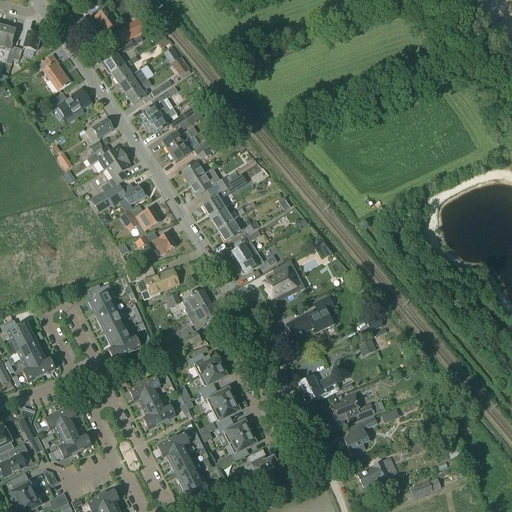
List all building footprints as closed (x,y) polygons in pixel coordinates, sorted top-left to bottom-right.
[(134,7),(130,9),(134,18),(138,16),(134,7)] [(97,21),(94,23),(98,28),(100,26),(107,35),(118,26),(106,10),(95,18),(97,21)] [(143,15),(134,20),(137,26),(147,21),(143,15)] [(88,18),(72,29),(88,52),(104,41),(88,18)] [(120,39),(122,44),(123,45),(143,35),(138,26),(118,36),(120,39)] [(3,28),(0,37),(0,48),(9,51),(15,31),(14,31),(15,29),(8,27),(7,28),(3,27),(3,28)] [(28,35),(23,49),(36,53),(40,39),(28,35)] [(154,39),(154,46),(164,45),(163,37),(154,39)] [(120,39),(112,43),(114,47),(122,44),(120,39)] [(131,42),(120,48),(123,53),(133,47),(131,42)] [(17,49),(13,60),(19,62),(22,51),(17,49)] [(179,59),(172,49),(167,53),(174,63),(179,59)] [(116,56),(104,64),(106,69),(105,70),(109,75),(110,74),(111,75),(123,67),(116,56)] [(46,69),(43,72),(58,93),(70,84),(58,66),(59,66),(53,57),(43,64),(46,69)] [(123,67),(111,75),(118,86),(131,77),(126,70),(138,62),(135,59),(129,62),(123,67)] [(184,65),(176,71),(180,78),(188,72),(189,71),(184,65)] [(125,96),(147,81),(143,75),(140,71),(131,77),(118,86),(125,96)] [(147,81),(125,96),(132,107),(145,99),(142,93),(151,87),(147,81)] [(160,87),(150,94),(154,99),(164,92),(163,90),(160,87)] [(63,95),(44,108),(49,115),(58,109),(58,110),(55,112),(61,121),(64,119),(66,121),(91,105),(81,91),(66,100),(63,95)] [(155,106),(142,115),(146,121),(143,123),(146,127),(172,110),(172,109),(178,106),(175,101),(168,105),(169,106),(166,107),(163,103),(170,99),(166,93),(153,102),(155,106)] [(172,110),(146,127),(149,132),(152,130),(156,136),(169,127),(166,122),(170,119),(172,122),(169,125),(173,130),(179,126),(186,122),(182,116),(177,119),(175,116),(176,115),(172,110)] [(192,117),(186,122),(179,126),(183,132),(196,123),(192,117)] [(106,120),(85,134),(91,144),(112,131),(106,120)] [(180,132),(162,144),(168,154),(187,142),(191,139),(187,132),(183,135),(180,132)] [(187,142),(168,154),(175,165),(193,153),(195,157),(215,145),(211,139),(196,148),(194,145),(191,147),(187,142)] [(98,143),(89,148),(93,154),(101,149),(98,143)] [(77,158),(88,152),(86,148),(74,154),(77,158)] [(102,150),(86,161),(90,167),(97,163),(104,172),(106,171),(125,158),(120,151),(119,152),(117,149),(106,156),(102,150)] [(207,150),(198,156),(202,161),(210,156),(207,150)] [(61,158),(57,160),(61,168),(65,165),(61,158)] [(120,176),(130,169),(128,166),(129,165),(125,158),(106,171),(112,180),(108,183),(108,184),(100,189),(103,193),(104,195),(118,186),(124,182),(120,176)] [(196,164),(181,173),(188,186),(204,176),(196,164)] [(204,176),(188,186),(196,198),(217,185),(219,190),(228,184),(225,179),(220,182),(213,170),(204,176)] [(61,176),(66,183),(69,181),(70,176),(68,172),(61,176)] [(228,177),(231,182),(238,178),(234,173),(228,177)] [(144,198),(138,188),(133,191),(130,186),(121,191),(118,186),(104,195),(103,193),(87,202),(95,216),(112,206),(113,208),(125,201),(129,207),(144,198)] [(217,197),(202,207),(209,219),(225,210),(217,197)] [(128,213),(120,218),(128,232),(141,224),(146,232),(160,223),(151,209),(136,219),(132,212),(129,214),(128,213)] [(225,210),(209,219),(217,232),(237,219),(234,214),(229,217),(225,210)] [(109,223),(106,219),(103,218),(99,221),(103,227),(109,223)] [(237,219),(217,232),(225,244),(244,232),(237,220),(234,222),(234,223),(233,224),(233,222),(237,220),(237,219)] [(298,222),(296,228),(300,229),(306,227),(303,221),(300,222),(298,222)] [(253,224),(244,230),(248,235),(257,230),(253,224)] [(232,255),(231,257),(233,261),(235,261),(238,265),(256,254),(250,244),(260,238),(257,232),(234,247),(236,246),(238,250),(231,255),(232,255)] [(167,234),(151,244),(160,258),(176,249),(167,234)] [(145,238),(135,244),(139,250),(149,244),(145,238)] [(256,254),(238,265),(241,270),(240,272),(242,276),(245,276),(259,267),(262,272),(276,264),(272,258),(263,264),(256,254)] [(0,261),(0,274),(10,271),(7,259),(0,261)] [(272,281),(263,286),(271,301),(273,300),(275,305),(282,302),(280,299),(295,291),(288,276),(295,272),(293,269),(290,263),(273,272),(277,280),(273,282),(272,281)] [(152,268),(126,277),(129,285),(146,279),(146,278),(155,275),(152,268)] [(149,281),(137,286),(144,302),(151,299),(150,297),(178,286),(172,272),(155,279),(154,275),(148,278),(149,281)] [(112,304),(107,295),(111,293),(108,286),(94,293),(97,299),(88,304),(91,309),(92,309),(94,313),(112,304)] [(126,288),(124,293),(126,297),(128,296),(132,294),(129,287),(126,288)] [(190,299),(185,302),(191,314),(209,304),(202,292),(192,297),(190,298),(190,299)] [(176,296),(164,301),(168,309),(180,305),(176,296)] [(300,319),(286,326),(295,346),(302,343),(300,337),(301,337),(300,336),(312,330),(315,335),(332,327),(325,312),(333,308),(328,298),(313,306),(317,314),(314,316),(313,313),(304,317),(305,320),(301,322),(300,319)] [(116,314),(112,304),(94,313),(96,317),(95,318),(97,323),(116,314)] [(191,319),(189,320),(196,333),(206,323),(206,322),(216,316),(209,304),(191,314),(189,315),(191,319)] [(103,332),(121,323),(116,314),(97,323),(100,329),(101,328),(103,332)] [(377,317),(365,322),(370,334),(382,329),(377,317)] [(12,343),(30,334),(28,330),(29,329),(26,323),(16,328),(13,323),(0,329),(3,336),(7,334),(12,343)] [(126,332),(121,323),(103,332),(105,336),(104,336),(107,342),(126,332)] [(386,334),(385,330),(373,336),(375,340),(386,334)] [(130,341),(126,332),(107,342),(110,347),(111,347),(112,350),(121,346),(130,341)] [(187,353),(201,343),(194,333),(193,333),(181,341),(180,342),(187,353)] [(36,343),(33,338),(32,338),(30,334),(12,343),(17,353),(36,343)] [(132,353),(140,349),(135,338),(130,341),(121,346),(127,356),(132,353)] [(369,355),(376,352),(371,341),(364,344),(369,355)] [(22,362),(40,353),(37,349),(38,349),(36,343),(17,353),(22,362)] [(127,356),(121,346),(112,350),(107,352),(113,362),(120,358),(121,359),(127,356)] [(45,362),(43,357),(42,357),(40,353),(22,362),(26,372),(35,367),(45,362)] [(198,378),(220,367),(220,365),(222,365),(218,357),(216,358),(215,356),(204,361),(201,356),(188,362),(191,368),(193,368),(198,378)] [(46,374),(54,370),(49,360),(45,362),(35,367),(41,378),(47,375),(46,374)] [(35,381),(41,378),(35,367),(26,372),(22,374),(27,384),(35,380),(35,381)] [(220,382),(219,381),(226,378),(225,376),(226,375),(223,368),(221,369),(220,367),(221,367),(220,367),(198,378),(203,389),(198,391),(201,397),(214,390),(212,385),(215,384),(216,384),(220,382)] [(155,391),(160,389),(155,378),(147,382),(146,381),(141,384),(146,395),(155,390),(155,391)] [(311,379),(297,386),(307,404),(320,397),(322,401),(338,392),(331,378),(315,386),(311,379)] [(146,395),(141,384),(135,387),(135,388),(127,392),(133,402),(137,400),(146,395)] [(141,410),(160,400),(155,391),(155,390),(146,395),(137,400),(139,404),(138,404),(141,410)] [(233,402),(232,400),(234,399),(230,392),(228,392),(227,390),(221,394),(221,393),(217,395),(214,390),(201,397),(204,403),(206,402),(211,413),(233,402)] [(187,396),(182,398),(185,404),(190,401),(187,396)] [(342,405),(330,410),(336,424),(349,419),(352,426),(373,417),(369,406),(358,411),(356,405),(359,404),(355,396),(341,402),(342,405)] [(156,414),(165,410),(164,409),(160,400),(141,410),(144,415),(145,415),(146,418),(147,419),(156,414)] [(184,406),(187,411),(193,408),(190,402),(184,406)] [(239,413),(238,411),(239,410),(236,402),(234,403),(233,402),(211,413),(216,423),(215,424),(218,430),(231,423),(229,418),(233,416),(232,416),(239,413)] [(76,418),(71,407),(63,411),(62,411),(57,414),(62,424),(71,420),(76,418)] [(174,417),(169,407),(164,409),(165,410),(156,414),(161,425),(167,422),(166,421),(174,417)] [(396,412),(382,417),(384,423),(398,417),(396,412)] [(62,424),(57,414),(51,416),(51,417),(43,421),(48,432),(53,429),(62,424)] [(161,425),(156,414),(147,419),(146,418),(142,421),(147,431),(155,427),(155,428),(161,425)] [(30,426),(32,420),(26,418),(25,421),(20,423),(26,435),(33,432),(30,426)] [(77,429),(74,423),(73,424),(71,420),(62,424),(53,429),(58,438),(77,429)] [(251,432),(247,424),(245,425),(244,423),(238,426),(237,426),(233,428),(231,423),(218,430),(221,436),(222,435),(228,445),(249,434),(249,433),(251,432)] [(0,456),(13,450),(10,444),(2,426),(0,427),(0,456)] [(205,428),(197,432),(201,438),(208,434),(205,428)] [(72,444),(81,439),(80,439),(78,435),(79,434),(77,429),(58,438),(62,448),(63,448),(72,444)] [(361,446),(368,443),(363,432),(343,441),(351,458),(364,452),(361,446)] [(208,434),(201,438),(204,444),(211,440),(208,434)] [(245,451),(249,449),(255,446),(254,444),(256,443),(252,435),(250,436),(249,434),(228,445),(233,456),(231,457),(234,463),(248,456),(245,451)] [(184,448),(189,445),(183,435),(175,439),(175,438),(169,441),(175,452),(184,447),(184,448)] [(82,451),(90,447),(85,436),(80,439),(81,439),(72,444),(77,454),(83,451),(82,451)] [(36,439),(29,443),(36,456),(43,452),(36,439)] [(424,440),(418,443),(422,453),(428,450),(424,440)] [(166,456),(175,452),(169,441),(164,444),(164,445),(156,449),(161,459),(166,457),(166,456)] [(77,454),(72,444),(63,448),(62,448),(58,450),(63,460),(71,456),(71,457),(77,454)] [(405,449),(399,452),(401,457),(407,454),(408,455),(420,450),(417,444),(405,448),(405,449)] [(27,456),(23,447),(8,455),(9,457),(3,461),(4,463),(0,465),(0,477),(0,478),(2,477),(3,480),(25,469),(20,459),(27,456)] [(170,467),(189,457),(184,448),(184,447),(175,452),(166,456),(166,457),(168,461),(167,461),(170,467)] [(454,447),(454,458),(463,458),(462,447),(454,447)] [(279,468),(275,460),(273,461),(272,459),(266,462),(264,458),(265,458),(262,452),(248,459),(258,480),(264,478),(265,479),(273,475),(273,473),(278,470),(277,469),(279,468)] [(193,467),(189,457),(170,467),(172,472),(173,472),(175,476),(193,467)] [(372,469),(357,476),(362,489),(378,481),(379,483),(397,475),(389,459),(371,467),(372,469)] [(198,476),(193,467),(175,476),(178,480),(177,480),(179,486),(198,476)] [(44,472),(42,473),(50,488),(57,485),(52,475),(44,472)] [(203,486),(198,476),(179,486),(182,491),(183,491),(185,495),(203,486)] [(437,480),(409,491),(413,501),(441,490),(437,480)] [(13,507),(36,495),(33,489),(31,490),(28,485),(24,487),(22,483),(12,488),(14,492),(9,495),(12,499),(10,500),(13,507)] [(204,498),(209,495),(204,485),(203,486),(185,495),(184,495),(189,505),(194,503),(195,506),(206,501),(204,498)] [(231,498),(226,488),(219,491),(220,493),(223,498),(225,502),(231,498)] [(118,502),(113,492),(105,496),(105,495),(99,498),(104,508),(113,504),(118,502)] [(40,501),(36,495),(13,507),(16,511),(36,511),(35,510),(40,507),(37,502),(40,501)] [(67,505),(63,496),(53,501),(58,510),(67,505)] [(97,511),(104,508),(99,498),(93,501),(86,505),(88,511),(97,511)]
